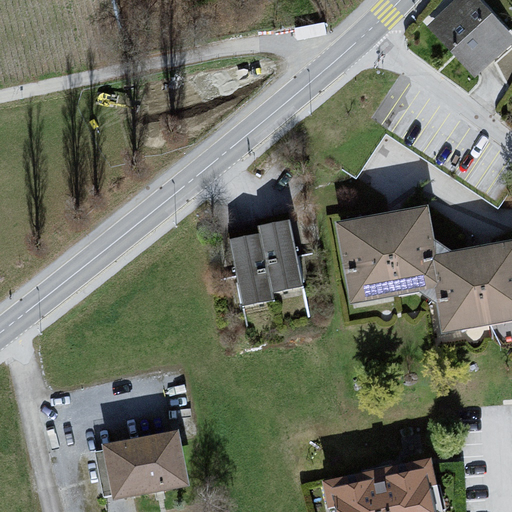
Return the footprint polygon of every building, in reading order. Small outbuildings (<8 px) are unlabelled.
[(511,31),(476,0),(448,0),(422,29),(480,81),(511,44),(511,31)] [(445,206),(341,225),(357,313),(450,296),(457,334),(511,323),(511,234),(452,245),(445,206)] [(308,230),(226,246),(240,316),(322,299),(308,230)] [(161,432),(93,445),(103,496),(171,483),(161,432)] [(460,511),(448,453),(337,475),(344,511),(460,511)]
